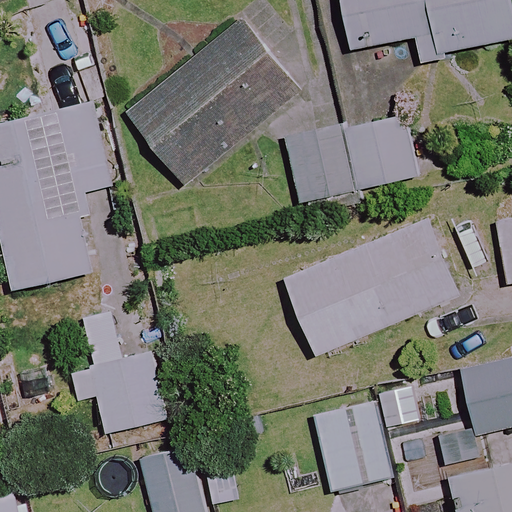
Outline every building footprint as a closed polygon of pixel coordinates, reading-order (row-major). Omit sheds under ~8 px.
[(511,41),(511,10),(510,0),(340,0),(350,51),(417,39),(423,67),(450,62),(448,53),(511,41)] [(302,94),(244,23),(131,114),(189,185),(302,94)] [(0,212),(16,290),(96,273),(85,220),(99,217),(93,191),(114,187),(97,106),(0,125),(0,212)] [(417,177),(403,116),(289,142),(303,203),(417,177)] [(464,295),(432,219),(289,279),(321,356),(464,295)] [(511,219),(497,223),(510,285),(511,285),(511,219)] [(171,418),(154,353),(73,374),(80,402),(100,397),(110,433),(171,418)] [(511,428),(511,362),(468,370),(480,435),(511,428)] [(411,382),(380,394),(393,429),(424,418),(411,382)] [(394,478),(377,402),(318,416),(335,491),(394,478)] [(206,511),(192,447),(143,458),(154,511),(206,511)] [(235,451),(202,457),(212,508),(245,501),(235,451)] [(511,511),(511,466),(451,480),(457,511),(511,511)] [(0,493),(0,511),(29,511),(25,488),(0,493)]
